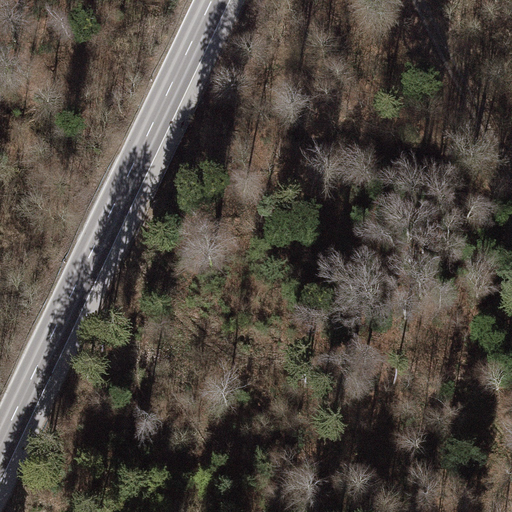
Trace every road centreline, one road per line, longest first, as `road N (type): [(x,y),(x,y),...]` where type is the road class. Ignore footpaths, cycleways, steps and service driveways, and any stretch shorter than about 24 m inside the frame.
road 1 (secondary): [(0,449),(213,0)]
road 2 (track): [(415,0),(511,177)]
